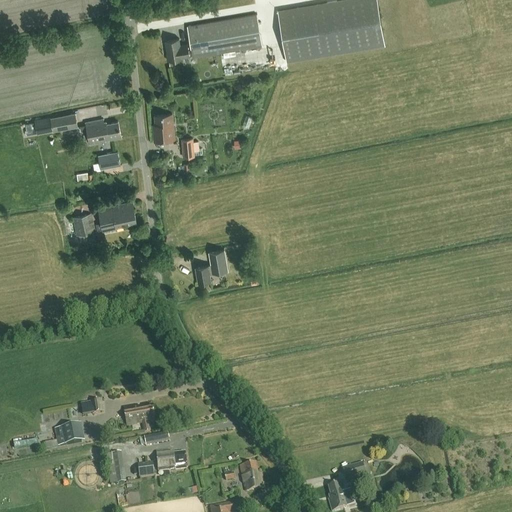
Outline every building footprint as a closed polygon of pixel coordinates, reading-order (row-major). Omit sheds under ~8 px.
[(376,0),(339,0),(277,11),(285,62),(384,45),(376,0)] [(187,26),(191,49),(188,50),(187,44),(180,45),(179,39),(165,41),(167,53),(168,61),(182,58),(182,57),(192,56),(193,58),(262,46),(257,14),(187,26)] [(50,118),(53,131),(78,126),(75,113),(50,118)] [(155,115),(156,125),(153,125),(155,142),(176,140),(173,113),(155,115)] [(109,140),(121,137),(118,121),(104,124),(103,119),(85,122),(90,144),(105,141),(105,139),(108,139),(109,140)] [(183,158),(195,157),(193,138),(181,139),(183,158)] [(117,148),(101,151),(104,163),(119,159),(117,148)] [(116,228),(116,226),(137,222),(133,202),(99,209),(103,231),(116,228)] [(95,231),(90,213),(71,218),(75,236),(77,235),(79,243),(93,240),(91,232),(95,231)] [(241,254),(246,258),(251,250),(245,247),(241,254)] [(211,265),(196,267),(198,283),(211,281),(210,274),(228,271),(224,250),(209,253),(211,265)] [(92,415),(104,413),(102,400),(90,403),(81,405),(83,417),(92,415)] [(137,407),(137,406),(124,408),(127,426),(143,423),(144,433),(150,432),(149,424),(156,423),(153,408),(150,408),(150,404),(142,405),(142,406),(137,407)] [(53,429),(57,447),(83,442),(80,424),(53,429)] [(146,437),(147,446),(171,442),(170,433),(146,437)] [(187,470),(186,454),(174,455),(174,452),(171,452),(170,451),(156,452),(158,471),(175,470),(175,471),(187,470)] [(120,453),(111,454),(105,455),(110,484),(124,482),(120,453)] [(139,465),(140,478),(154,477),(153,463),(139,465)] [(366,478),(366,477),(370,476),(367,463),(363,464),(362,463),(343,468),(346,483),(366,478)] [(245,492),(264,488),(262,474),(258,475),(255,464),(241,467),(242,475),(243,475),(243,477),(242,477),(245,492)] [(233,480),(232,473),(223,474),(224,481),(233,480)] [(331,511),(349,507),(346,496),(345,496),(345,494),(346,494),(343,484),(337,485),(329,488),(331,496),(330,496),(331,498),(329,499),(331,511)] [(208,507),(209,511),(233,511),(232,503),(208,507)]
